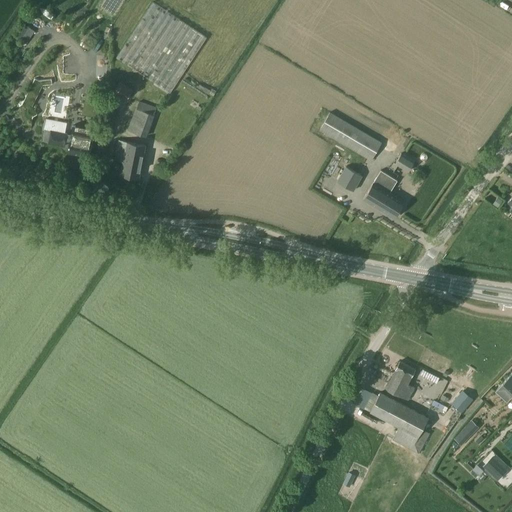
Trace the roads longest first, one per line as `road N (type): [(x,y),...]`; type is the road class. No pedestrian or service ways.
road 1 (tertiary): [(416,279),(0,197)]
road 2 (unclassified): [(289,511),(367,356),(416,279)]
road 3 (unclassified): [(416,279),(511,147)]
